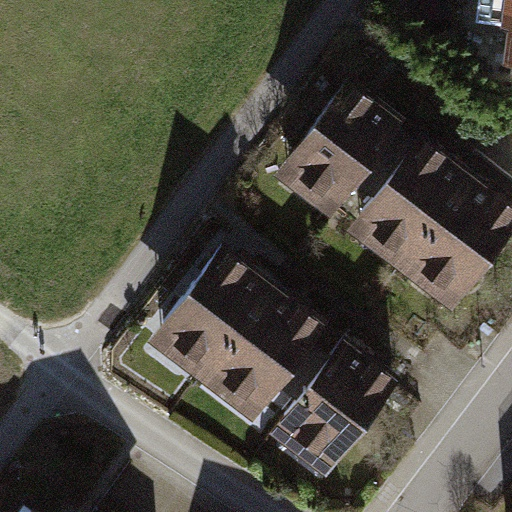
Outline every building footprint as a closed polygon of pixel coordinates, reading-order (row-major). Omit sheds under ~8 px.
[(511,0),(481,0),(479,18),(511,22),(511,52),(511,54),(511,53),(511,0)] [(348,77),(290,155),(339,192),(353,173),(383,134),(398,115),(348,77)] [(377,190),(362,209),(412,247),(470,170),(421,133),(406,152),(383,134),(353,173),(377,190)] [(511,216),(511,201),(470,170),(412,247),(460,284),(511,216)] [(213,357),(271,280),(222,243),(164,320),(213,357)] [(213,357),(263,395),(277,376),(299,393),(329,355),(306,337),(321,318),(271,280),(213,357)] [(393,373),(344,335),(329,355),(299,393),(285,412),(334,450),(393,373)]
